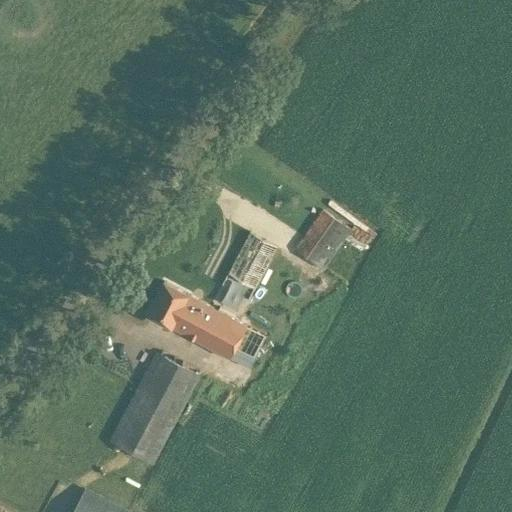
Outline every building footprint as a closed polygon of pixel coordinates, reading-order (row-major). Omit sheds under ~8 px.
[(212,203),(177,267),(206,283),(240,218),(212,203)] [(296,249),(323,268),(351,228),(323,209),(296,249)] [(251,231),(223,284),(225,284),(251,298),(278,245),(268,240),(251,231)] [(165,280),(147,313),(165,322),(230,357),(233,359),(234,359),(252,369),(270,335),(251,325),(248,323),(213,306),(165,280)] [(110,440),(153,463),(199,374),(157,352),(110,440)] [(130,511),(85,488),(71,511),(130,511)]
